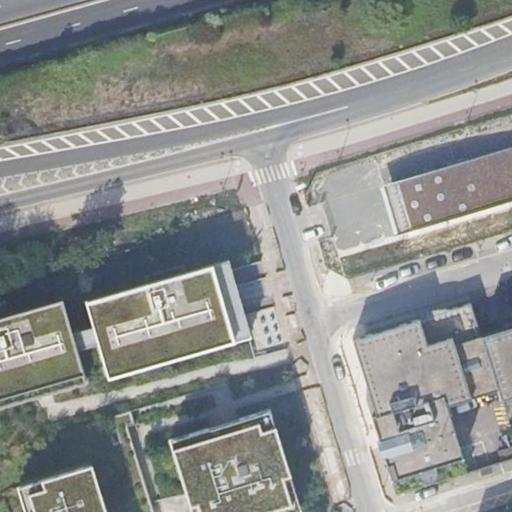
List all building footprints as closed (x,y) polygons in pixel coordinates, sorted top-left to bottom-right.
[(511,149),(396,183),(409,229),(511,198),(511,149)] [(92,324),(98,344),(108,378),(251,336),(227,258),(85,300),(92,324)] [(0,396),(83,373),(76,351),(70,330),(62,302),(0,319),(0,396)] [(366,402),(390,481),(412,474),(410,467),(415,465),(417,473),(418,474),(419,475),(420,476),(421,478),(423,478),(424,479),(426,479),(427,479),(429,479),(430,478),(432,477),(433,476),(434,475),(434,474),(435,472),(435,470),(435,469),(435,467),(433,460),(438,459),(440,465),(462,458),(446,406),(496,391),(499,400),(511,396),(511,321),(503,325),(503,328),(479,336),(469,303),(449,309),(446,308),(442,308),(437,308),(433,309),(428,311),(424,313),(420,316),(417,319),(350,340),(365,389),(366,402)] [(92,324),(70,330),(76,351),(98,344),(92,324)] [(172,429),(196,511),(293,511),(306,508),(274,400),(238,410),(172,429)] [(117,511),(98,448),(23,474),(34,511),(117,511)]
